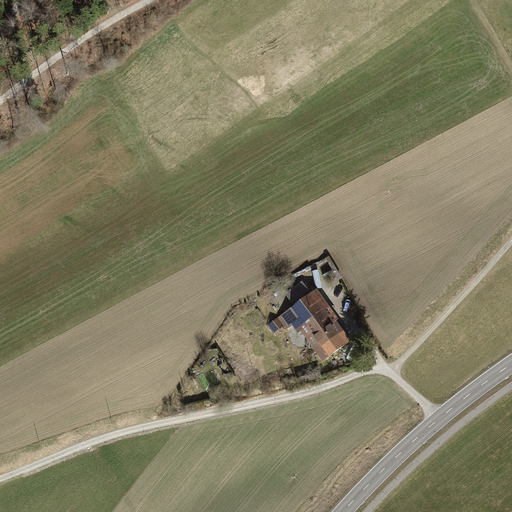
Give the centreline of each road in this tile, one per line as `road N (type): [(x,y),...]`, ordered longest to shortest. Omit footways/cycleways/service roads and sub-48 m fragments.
road 1 (secondary): [(344,511),(437,419),(511,364)]
road 2 (track): [(148,0),(87,30),(0,104)]
